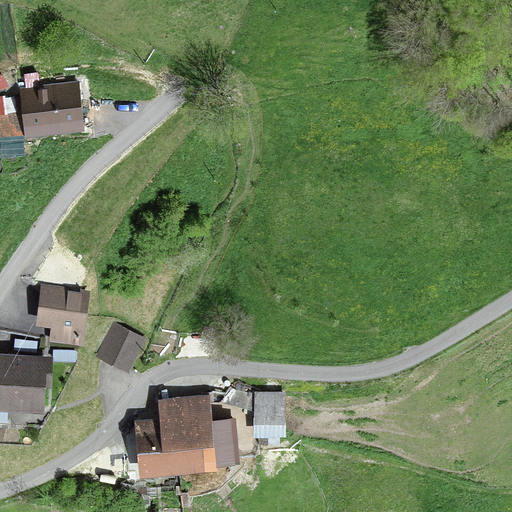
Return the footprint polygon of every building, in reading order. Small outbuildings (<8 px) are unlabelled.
[(0,136),(26,133),(26,132),(32,131),(32,135),(63,132),(62,128),(80,126),(77,85),(20,91),(22,114),(0,116),(0,136)] [(76,343),(82,295),(43,289),(39,322),(51,323),(49,339),(76,343)] [(112,327),(98,355),(126,369),(140,341),(112,327)] [(0,404),(39,407),(41,359),(0,357),(0,404)] [(254,392),(255,432),(280,431),(279,391),(254,392)] [(162,405),(164,419),(137,421),(137,428),(140,472),(225,464),(221,421),(198,423),(197,399),(178,401),(178,404),(162,405)]
